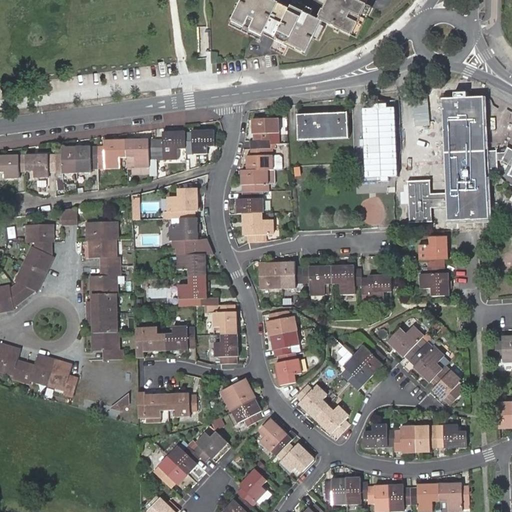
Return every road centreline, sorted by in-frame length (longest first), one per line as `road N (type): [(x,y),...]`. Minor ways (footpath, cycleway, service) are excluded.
road 1 (tertiary): [(0,126),(231,95)]
road 2 (residential): [(231,95),(216,215),(230,261)]
road 3 (residential): [(345,457),(411,470),(502,450)]
road 4 (residential): [(28,344),(45,351),(65,345),(73,313),(44,295),(22,310),(19,328)]
road 5 (residential): [(230,261),(302,246),(375,243)]
